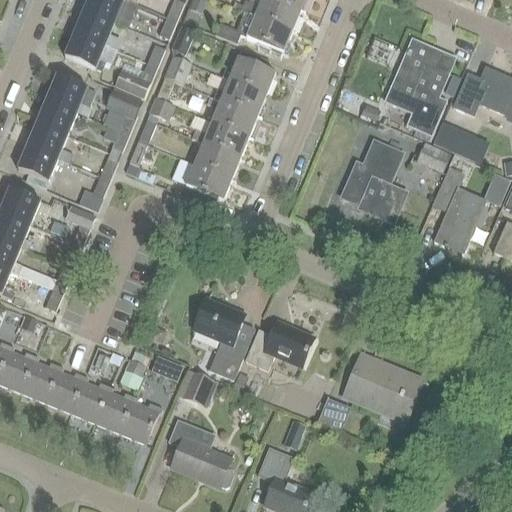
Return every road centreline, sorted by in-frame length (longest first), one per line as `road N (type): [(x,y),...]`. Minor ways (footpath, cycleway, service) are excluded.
road 1 (residential): [(511,353),(256,242),(351,0)]
road 2 (residential): [(0,130),(57,0)]
